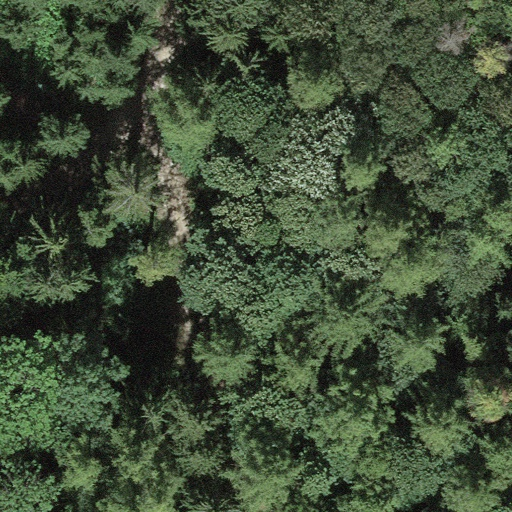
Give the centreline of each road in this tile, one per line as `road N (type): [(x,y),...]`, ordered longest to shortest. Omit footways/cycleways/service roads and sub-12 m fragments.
road 1 (track): [(162,149),(177,275),(233,511)]
road 2 (track): [(162,149),(0,219)]
road 3 (track): [(162,0),(162,149)]
